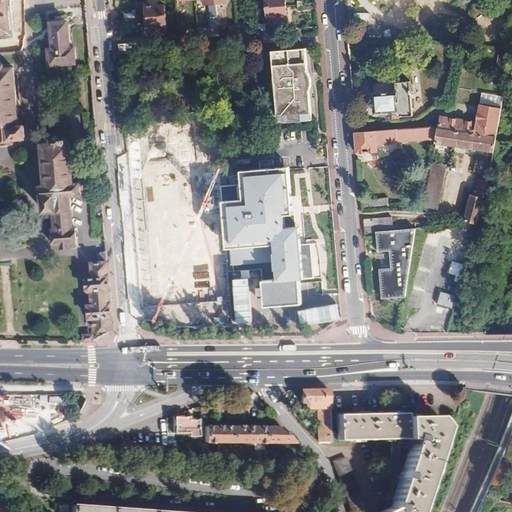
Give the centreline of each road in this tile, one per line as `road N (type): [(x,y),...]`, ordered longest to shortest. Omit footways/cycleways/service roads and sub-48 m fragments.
road 1 (primary): [(511,362),(139,355)]
road 2 (residential): [(99,0),(125,355)]
road 3 (residential): [(372,346),(351,321),(328,0)]
road 4 (residential): [(37,445),(47,467),(331,499)]
road 5 (primary): [(213,378),(404,364),(490,367)]
road 6 (primary): [(265,382),(511,380)]
road 7 (primary): [(372,346),(154,348),(139,355)]
road 8 (primary): [(511,347),(372,346)]
road 9 (residential): [(89,430),(196,394),(213,378)]
road 10 (residential): [(265,382),(331,499)]
road 11 (unknown): [(343,208),(430,217),(446,207),(454,181)]
road 12 (primary): [(125,355),(0,356)]
road 13 (primary): [(0,374),(123,376)]
